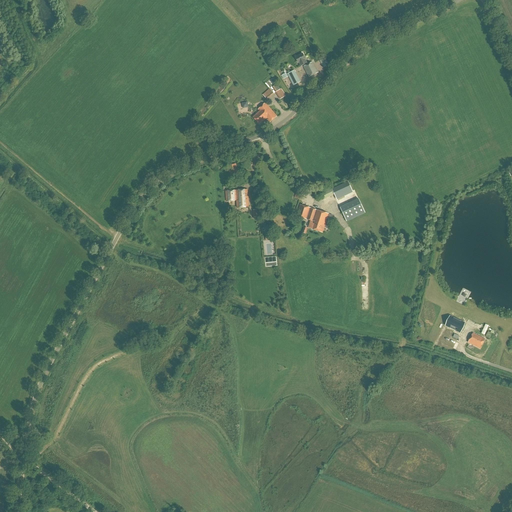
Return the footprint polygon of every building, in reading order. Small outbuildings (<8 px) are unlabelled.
[(304,67),(309,77),(318,73),(312,62),(308,64),(305,59),(303,54),(296,57),(298,63),(299,62),(301,66),(303,65),(304,67)] [(319,60),(324,67),(328,64),(324,57),(319,60)] [(287,74),(293,86),(300,82),(294,70),(287,74)] [(262,95),(267,100),(274,94),(269,88),(262,95)] [(253,117),(259,124),(266,118),(270,123),(277,116),(265,103),(258,109),(260,112),(253,117)] [(251,156),(247,163),(252,165),(255,158),(251,156)] [(228,167),(231,175),(239,172),(235,164),(228,167)] [(353,192),(352,190),(348,182),(332,189),(337,199),(353,192)] [(319,192),(322,200),(333,195),(330,187),(319,192)] [(237,201),(237,208),(249,207),(247,189),(226,191),(226,201),(237,201)] [(340,208),(346,222),(365,214),(358,199),(340,208)] [(310,229),(323,233),(329,214),(300,205),(296,216),(313,221),(310,229)] [(331,232),(336,237),(343,230),(338,225),(331,232)] [(460,334),(465,324),(449,317),(445,327),(460,334)] [(471,334),(468,342),(481,347),(484,339),(471,334)]
